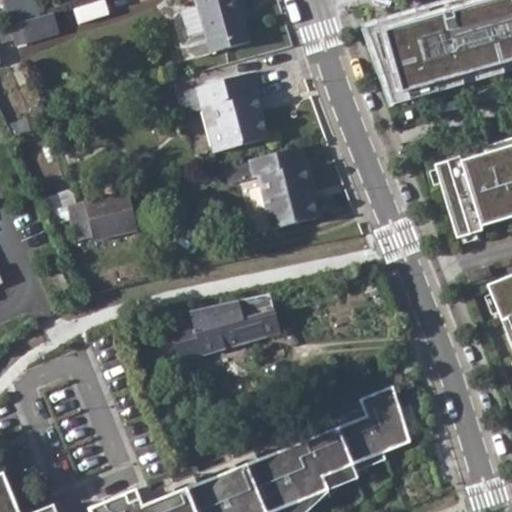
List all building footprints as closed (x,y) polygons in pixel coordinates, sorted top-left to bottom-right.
[(38,0),(4,0),(12,23),(43,14),(38,0)] [(245,21),(239,0),(196,0),(206,36),(191,39),(188,46),(190,55),(196,58),(251,45),(245,21)] [(245,0),(239,0),(245,21),(250,20),(245,0)] [(397,78),(405,101),(464,84),(462,76),(474,72),(477,80),(504,72),(502,65),(511,61),(511,0),(494,0),(484,3),(483,0),(465,0),(401,19),(403,26),(380,33),(390,59),(380,63),(386,82),(397,78)] [(55,13),(11,25),(17,47),(61,34),(55,13)] [(367,28),(380,63),(390,59),(380,33),(403,26),(401,19),(367,28)] [(511,61),(502,65),(504,72),(511,70),(511,61)] [(462,76),(464,84),(477,80),(474,72),(462,76)] [(258,75),(183,93),(189,116),(214,109),(219,129),(209,131),(215,156),(271,141),(265,117),(255,120),(250,100),(263,97),(258,75)] [(386,82),(394,104),(405,101),(397,78),(386,82)] [(189,116),(183,93),(178,95),(184,117),(189,116)] [(511,138),(483,147),(485,154),(461,161),(460,157),(434,165),(457,239),(483,231),(482,227),(511,218),(511,138)] [(296,148),(221,166),(225,184),(256,178),(270,230),(313,219),(305,186),(309,185),(304,165),(299,166),(296,148)] [(91,239),(133,228),(124,189),(80,200),(65,204),(74,241),(90,236),(91,239)] [(470,282),(491,276),(488,266),(467,273),(470,282)] [(511,275),(488,286),(502,321),(508,318),(511,328),(511,275)] [(243,299),(187,312),(190,321),(170,325),(180,360),(279,331),(268,294),(243,299)] [(511,328),(508,318),(502,321),(511,344),(511,328)] [(236,347),(184,362),(188,376),(240,361),(236,347)] [(136,490),(88,509),(88,511),(272,511),(328,489),(323,477),(410,441),(392,385),(359,399),(365,414),(143,506),(136,490)] [(19,511),(4,473),(0,474),(0,511),(57,511),(54,505),(38,511),(19,511)]
